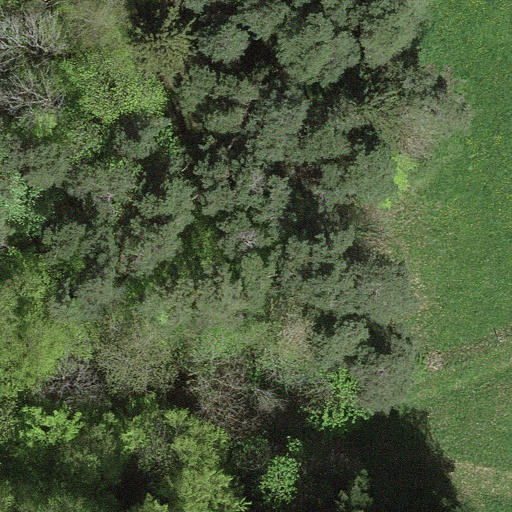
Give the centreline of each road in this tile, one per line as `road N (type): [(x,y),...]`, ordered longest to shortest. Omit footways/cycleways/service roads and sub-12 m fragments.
road 1 (track): [(511,492),(348,454),(0,411)]
road 2 (track): [(348,454),(511,360)]
